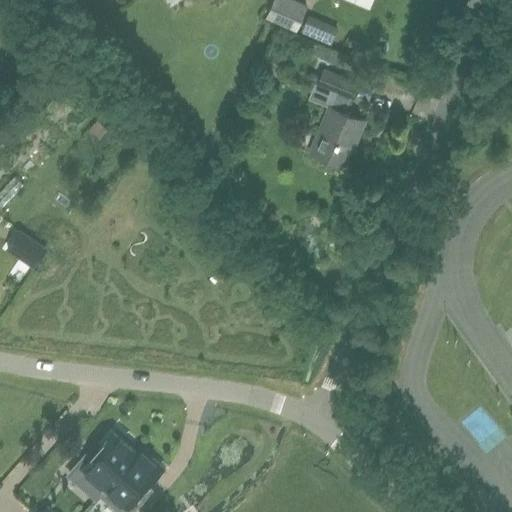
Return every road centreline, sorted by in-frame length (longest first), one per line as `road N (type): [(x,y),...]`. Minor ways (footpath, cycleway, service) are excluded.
road 1 (unclassified): [(312,419),(488,0)]
road 2 (unclassified): [(312,419),(243,394),(0,360)]
road 3 (unclassified): [(406,511),(312,419)]
